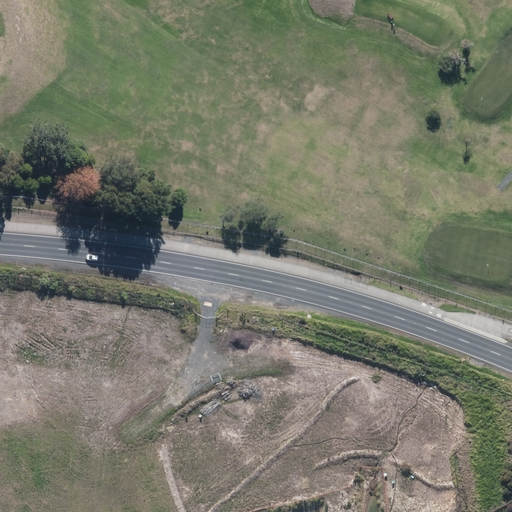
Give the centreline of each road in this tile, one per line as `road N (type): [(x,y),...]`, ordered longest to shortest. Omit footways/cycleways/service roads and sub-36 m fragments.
road 1 (secondary): [(511,365),(297,291),(104,255),(0,246)]
road 2 (unclassified): [(342,511),(370,467),(471,405),(511,365)]
